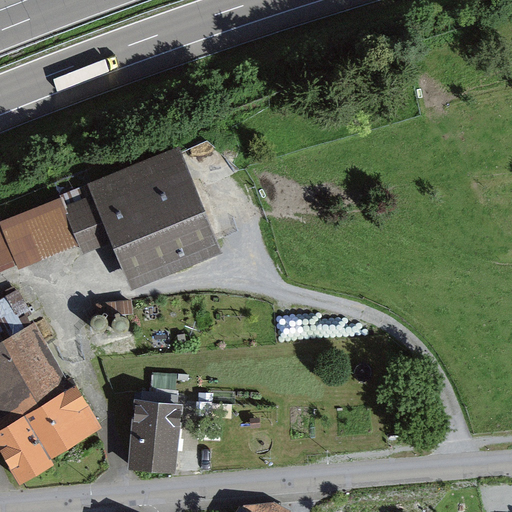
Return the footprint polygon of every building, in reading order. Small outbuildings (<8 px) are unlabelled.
[(112,239),(129,283),(216,248),(180,157),(93,191),(96,200),(112,239)] [(96,200),(71,210),(67,201),(0,227),(0,266),(17,260),(19,267),(83,242),(86,249),(112,239),(96,200)] [(73,387),(17,292),(0,301),(0,332),(41,407),(73,387)] [(0,432),(26,417),(41,407),(0,332),(0,432)] [(50,460),(101,429),(77,385),(73,387),(41,407),(26,417),(39,440),(50,460)] [(181,407),(135,403),(129,470),(175,474),(181,407)] [(39,440),(26,417),(0,432),(0,452),(19,486),(54,467),(50,460),(39,440)]
